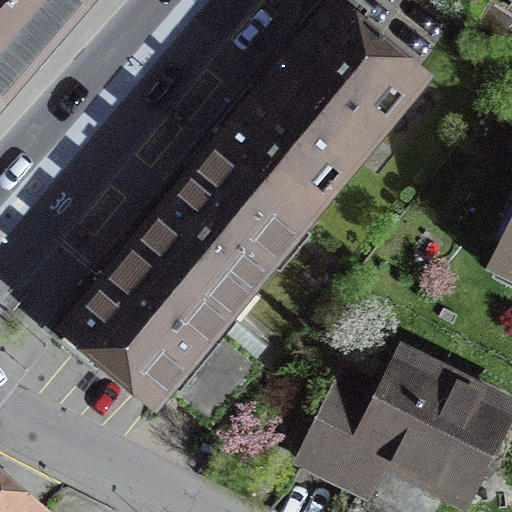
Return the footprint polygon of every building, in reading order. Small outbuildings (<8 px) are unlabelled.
[(80,0),(0,0),(0,92),(39,48),(80,0)] [(222,142),(308,213),(423,73),(337,3),(280,73),(222,142)] [(308,213),(222,142),(165,212),(71,326),(157,396),(172,378),(223,316),(308,213)] [(511,224),(494,261),(511,270),(511,224)] [(260,347),(223,316),(172,378),(209,408),(260,347)] [(350,486),(371,451),(469,499),(511,410),(511,407),(400,352),(378,395),(339,377),(299,459),(350,486)] [(0,511),(31,511),(0,484),(0,511)]
